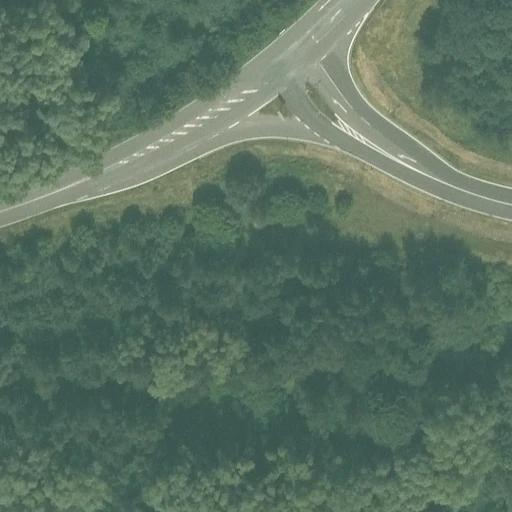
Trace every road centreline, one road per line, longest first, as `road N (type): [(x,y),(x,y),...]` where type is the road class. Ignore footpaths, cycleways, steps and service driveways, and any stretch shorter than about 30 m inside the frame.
road 1 (primary): [(159,146),(231,127),(287,124),(392,148)]
road 2 (tertiary): [(159,146),(0,208)]
road 3 (tertiary): [(291,55),(233,103),(159,146)]
road 4 (primary): [(392,148),(339,109),(291,55)]
road 5 (primary): [(511,200),(445,179),(392,148)]
